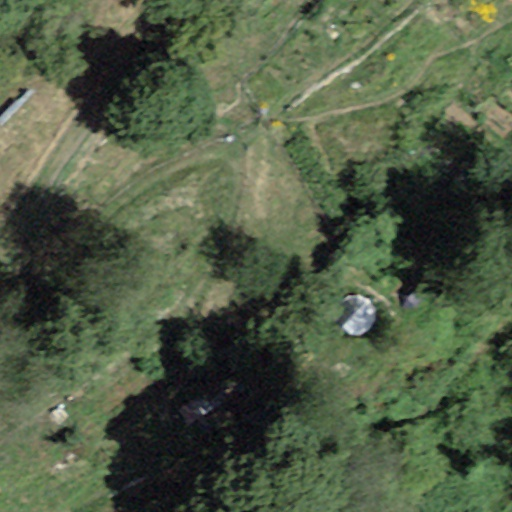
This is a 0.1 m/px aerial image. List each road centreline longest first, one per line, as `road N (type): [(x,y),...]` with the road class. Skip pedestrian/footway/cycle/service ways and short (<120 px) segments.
road 1 (track): [(0,311),(54,273),(121,195),(193,146),(223,148),(228,182),(190,304),(0,449)]
road 2 (track): [(201,0),(100,103),(0,246)]
